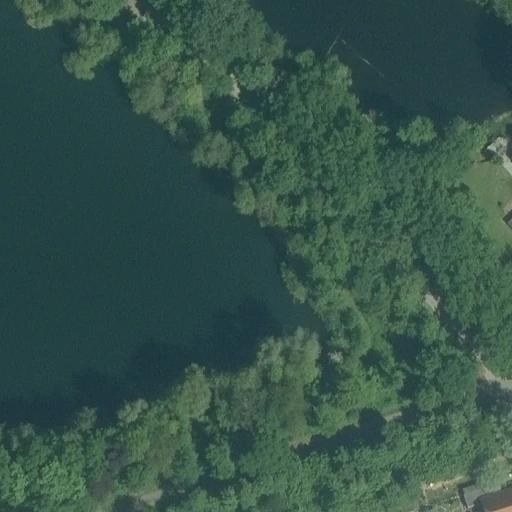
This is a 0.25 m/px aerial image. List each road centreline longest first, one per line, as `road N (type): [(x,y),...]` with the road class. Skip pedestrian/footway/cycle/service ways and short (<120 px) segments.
road 1 (unclassified): [(511,379),(150,0)]
road 2 (residential): [(511,384),(122,511)]
